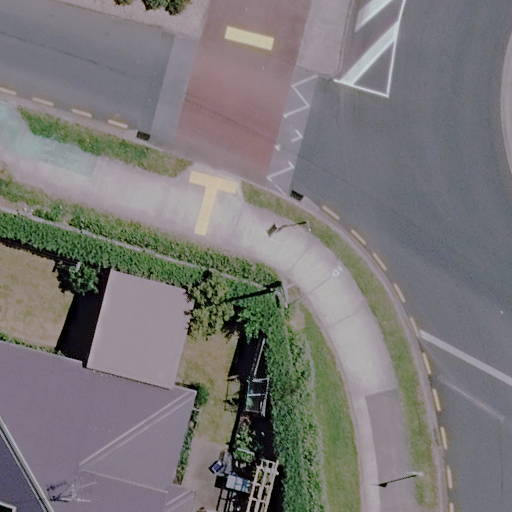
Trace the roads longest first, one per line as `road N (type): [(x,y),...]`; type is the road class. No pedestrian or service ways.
road 1 (secondary): [(511,302),(476,251),(449,178),(441,101),(453,25)]
road 2 (secondary): [(453,25),(294,0)]
